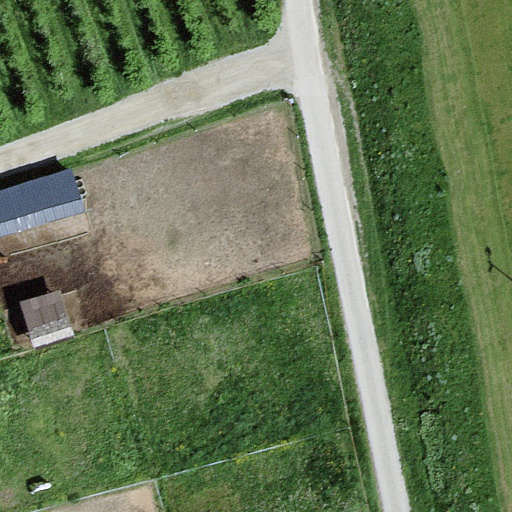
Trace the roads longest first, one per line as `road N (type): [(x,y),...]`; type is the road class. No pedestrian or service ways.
road 1 (unclassified): [(388,511),(297,69),(290,0)]
road 2 (track): [(0,164),(254,71),(297,69)]
